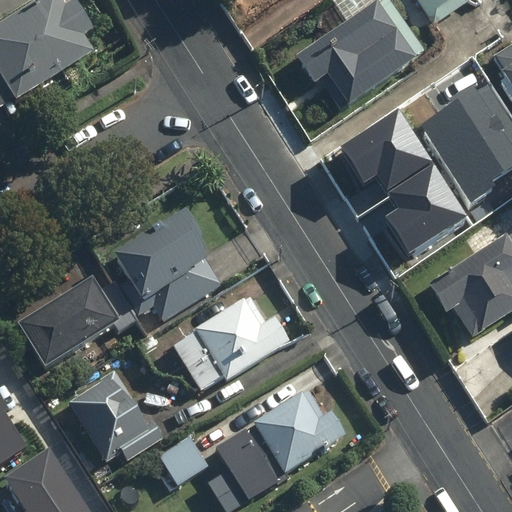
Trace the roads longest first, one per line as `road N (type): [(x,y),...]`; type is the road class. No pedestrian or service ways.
road 1 (residential): [(483,511),(207,89)]
road 2 (residential): [(0,219),(207,89)]
